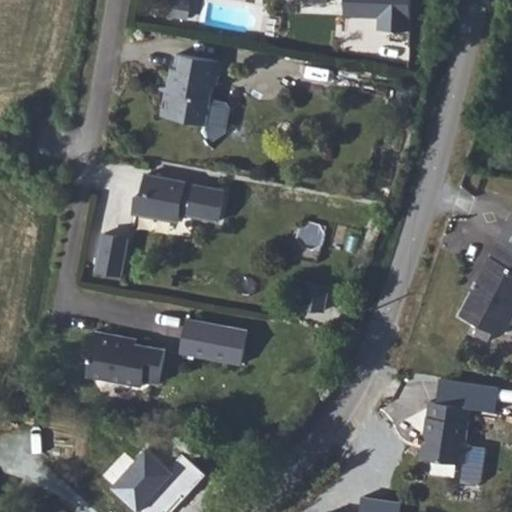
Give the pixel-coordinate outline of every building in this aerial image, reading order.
[(176,0),(162,0),(160,13),(174,15),(176,0)] [(191,2),(177,0),(176,0),(174,15),(188,18),(191,2)] [(219,61),(178,53),(171,91),(166,90),(162,116),(207,124),(217,68),(219,61)] [(217,68),(230,71),(231,63),(219,61),(217,68)] [(180,213),(220,221),(226,190),(186,183),(187,181),(147,174),(144,191),(138,195),(135,212),(179,221),(180,213)] [(511,240),(511,218),(500,243),(508,247),(511,240)] [(104,233),(97,270),(123,275),(130,238),(104,233)] [(511,240),(508,247),(500,243),(462,315),(480,325),(475,334),(489,341),(494,332),(500,335),(511,313),(511,240)] [(249,329),(187,318),(181,352),(243,363),(249,329)] [(138,338),(96,331),(88,375),(144,386),(145,380),(160,383),(167,349),(137,344),(138,338)] [(467,440),(472,407),(430,401),(422,458),(464,464),(461,482),(477,484),(483,480),(487,447),(471,445),(467,440)]
